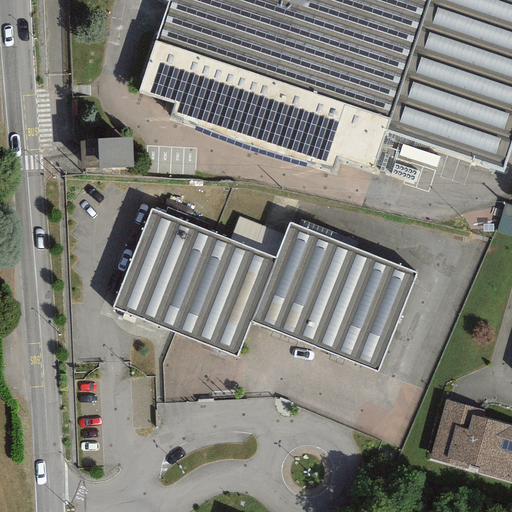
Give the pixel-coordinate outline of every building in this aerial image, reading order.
[(181,0),(146,107),(387,181),(399,141),(438,0),(181,0)] [(511,0),(438,0),(399,141),(505,173),(511,151),(511,0)] [(83,179),(97,179),(97,159),(132,159),(132,148),(84,147),(83,179)] [(99,161),(100,189),(135,188),(134,160),(99,161)] [(499,234),(511,236),(511,206),(505,206),(499,234)] [(276,264),(154,216),(115,313),(236,362),(251,325),(378,376),(418,277),(291,226),(276,264)] [(470,409),(445,402),(429,459),(511,482),(511,429),(468,417),(470,409)]
